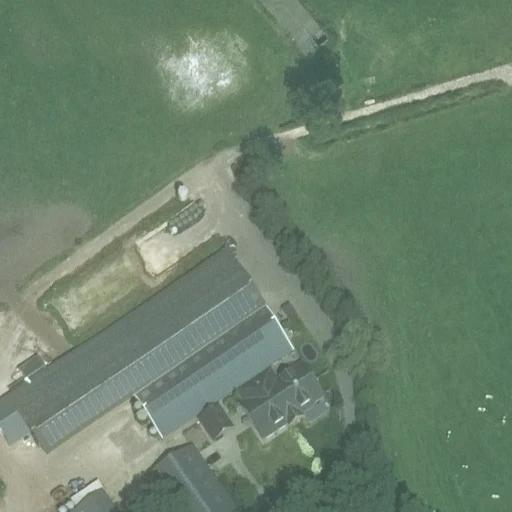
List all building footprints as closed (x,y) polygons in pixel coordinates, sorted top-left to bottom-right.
[(226,256),(8,404),(38,448),(126,388),(134,401),(161,441),(292,353),(233,267),(226,256)] [(263,443),(288,426),(289,429),(302,420),(300,418),(314,409),(313,407),(322,401),(301,369),(277,385),(269,375),(238,395),(245,406),(241,409),(263,443)] [(199,422),(213,444),(233,431),(219,409),(199,422)] [(236,511),(193,448),(146,480),(168,511),(236,511)] [(112,511),(103,497),(80,511),(112,511)]
